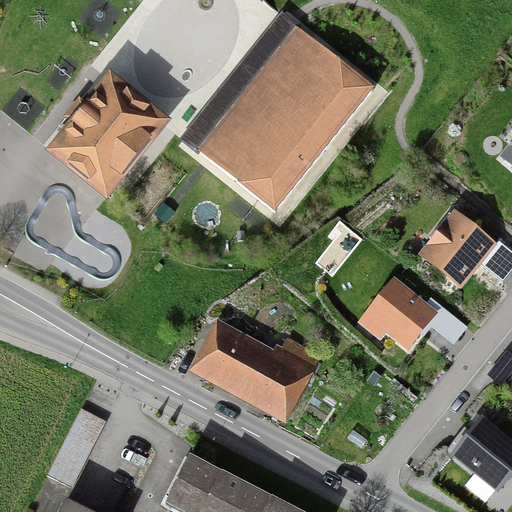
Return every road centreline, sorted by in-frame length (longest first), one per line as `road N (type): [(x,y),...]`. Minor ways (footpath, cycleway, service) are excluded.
road 1 (secondary): [(366,493),(68,336)]
road 2 (residential): [(366,493),(511,311)]
